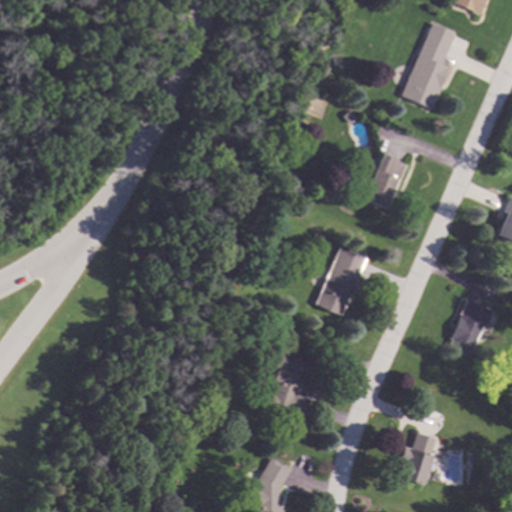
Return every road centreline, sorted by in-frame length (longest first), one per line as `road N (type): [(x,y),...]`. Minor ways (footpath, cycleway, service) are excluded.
road 1 (residential): [(511,70),(335,478),(332,511)]
road 2 (residential): [(88,235),(146,137),(205,0)]
road 3 (residential): [(88,235),(0,360)]
